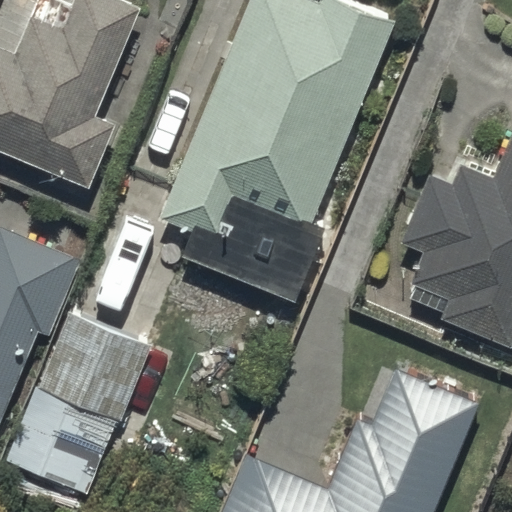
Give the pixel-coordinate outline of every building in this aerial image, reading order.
[(0,134),(87,169),(113,105),(94,97),(133,0),(62,0),(60,7),(41,0),(25,0),(12,33),(0,27),(0,134)] [(179,238),(292,284),(323,208),(311,203),(393,1),(391,0),(239,0),(158,201),(189,213),(179,238)] [(438,302),(509,331),(511,323),(511,110),(510,110),(490,159),(458,146),(450,165),(427,155),(398,225),(421,234),(408,265),(447,281),(438,302)] [(0,405),(37,317),(48,322),(80,245),(0,212),(0,405)] [(5,448),(86,481),(116,408),(120,409),(151,333),(66,298),(5,448)] [(426,511),(478,386),(393,351),(370,407),(355,401),(326,472),(246,439),(215,511),(426,511)]
